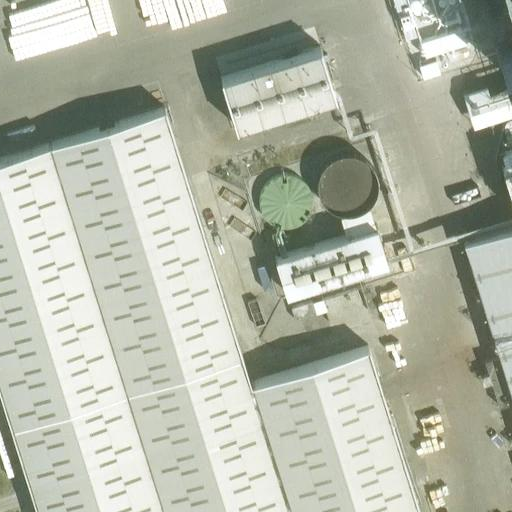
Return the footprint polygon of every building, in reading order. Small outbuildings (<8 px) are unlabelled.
[(511,72),(511,0),(487,0),(491,12),(511,6),(511,8),(511,49),(499,53),(506,74),(511,72)] [(335,94),(320,45),(220,76),(236,125),(335,94)] [(0,156),(0,389),(38,511),(511,511),(511,224),(464,239),(500,354),(485,358),(499,405),(511,400),(511,511),(420,511),(368,344),(250,381),(164,105),(0,156)] [(307,106),(283,114),(287,125),(310,118),(307,106)] [(511,142),(499,147),(511,192),(511,142)] [(275,256),(286,291),(387,260),(376,224),(275,256)] [(303,297),(306,308),(337,299),(334,288),(303,297)]
